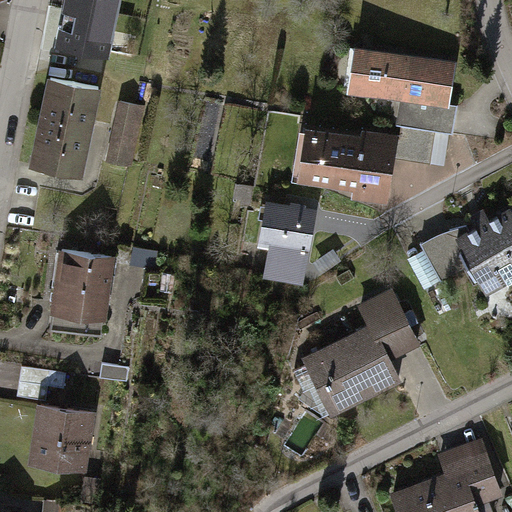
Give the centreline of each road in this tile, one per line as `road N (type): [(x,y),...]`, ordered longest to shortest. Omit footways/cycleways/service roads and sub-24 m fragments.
road 1 (residential): [(511,386),(267,511)]
road 2 (residential): [(511,156),(365,234)]
road 3 (residential): [(0,159),(34,0)]
